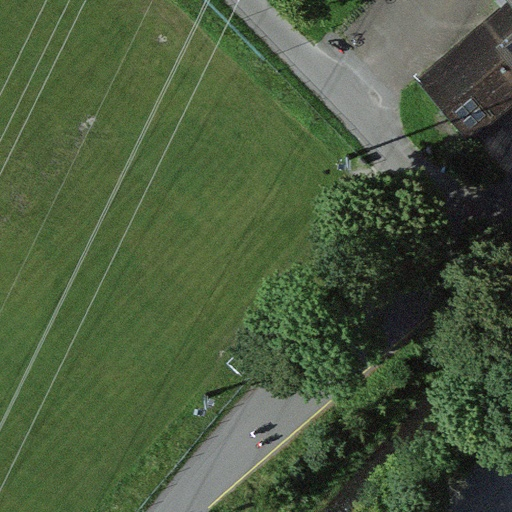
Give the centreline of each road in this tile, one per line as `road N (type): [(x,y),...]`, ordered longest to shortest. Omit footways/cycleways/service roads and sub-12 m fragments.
road 1 (residential): [(197,511),(205,496),(487,239)]
road 2 (residential): [(487,239),(247,0)]
